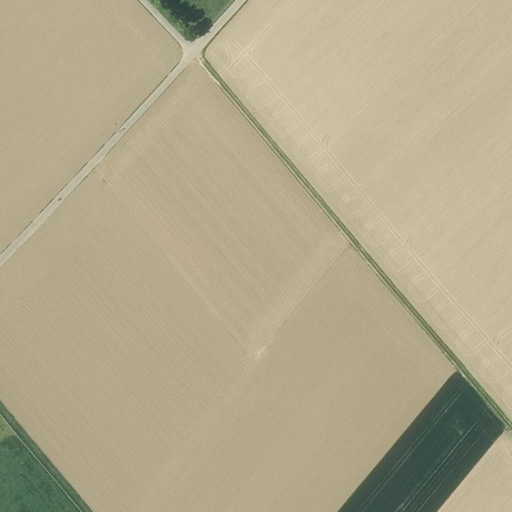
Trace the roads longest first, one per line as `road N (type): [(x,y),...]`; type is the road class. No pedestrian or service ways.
road 1 (track): [(197,56),(511,434)]
road 2 (residential): [(0,259),(197,56)]
road 3 (track): [(0,407),(84,511)]
